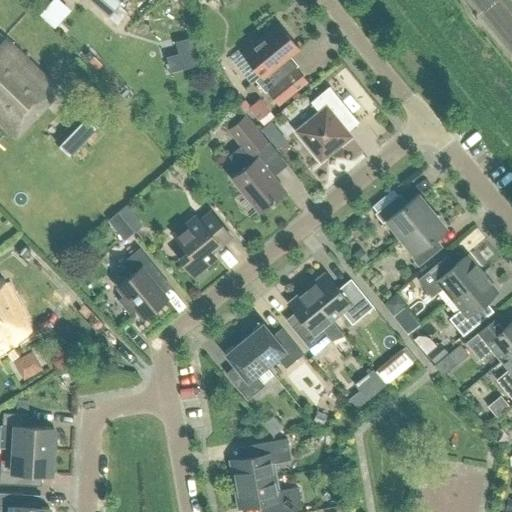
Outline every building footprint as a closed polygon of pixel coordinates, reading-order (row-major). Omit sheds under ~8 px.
[(121,1),(118,0),(89,0),(108,17),(121,1)] [(252,37),(237,48),(260,76),(254,80),(264,92),(297,65),(288,54),(297,47),(278,24),(256,42),(252,37)] [(3,37),(0,34),(0,121),(15,136),(50,100),(53,103),(56,99),(53,96),(59,90),(3,36),(3,37)] [(294,130),(320,161),(351,136),(333,115),(344,106),(329,86),(310,102),(318,111),(294,130)] [(270,111),(260,97),(250,105),(245,99),(238,105),(245,112),(248,109),(258,121),(259,120),(263,124),(273,117),(269,111),(270,111)] [(228,128),(241,144),(250,155),(265,142),(244,115),(245,114),(237,105),(221,119),(228,128)] [(84,117),(61,141),(73,152),(96,129),(84,117)] [(256,157),(240,170),(231,177),(259,211),(284,191),(256,157)] [(385,220),(399,236),(431,211),(417,194),(402,206),(395,196),(374,213),(382,222),(385,220)] [(126,204),(117,212),(133,232),(142,225),(126,204)] [(195,215),(172,234),(187,251),(178,258),(192,276),(193,275),(195,278),(205,270),(203,267),(215,257),(209,250),(217,244),(218,246),(230,236),(210,211),(199,220),(195,215)] [(445,228),(431,211),(399,236),(413,253),(410,256),(417,266),(438,249),(430,240),(445,228)] [(133,232),(117,212),(108,220),(123,239),(133,232)] [(119,299),(129,312),(136,306),(144,316),(165,298),(150,281),(159,273),(139,248),(122,261),(131,273),(118,284),(125,293),(119,299)] [(442,287),(450,298),(481,273),(466,254),(448,269),(440,260),(417,279),(430,296),(442,287)] [(324,272),(305,288),(331,319),(341,311),(351,323),(372,306),(353,282),(341,292),(324,272)] [(497,291),(481,273),(450,298),(459,309),(448,318),(462,335),(485,316),(478,306),(497,291)] [(0,350),(32,332),(4,283),(0,280),(0,350)] [(313,354),(332,339),(343,334),(331,319),(305,288),(287,303),(303,323),(294,330),(313,354)] [(491,349),(501,360),(511,350),(511,319),(501,329),(493,320),(466,342),(479,359),(491,349)] [(444,344),(456,335),(445,321),(434,329),(444,344)] [(262,323),(243,338),(265,365),(276,357),(285,367),(302,353),(284,332),(275,339),(262,323)] [(243,338),(225,354),(238,370),(229,377),(246,399),(264,385),(262,383),(273,375),(265,365),(243,338)] [(56,343),(36,348),(40,365),(60,361),(56,343)] [(511,350),(501,360),(508,368),(495,379),(504,388),(511,398),(511,397),(511,350)] [(390,358),(375,370),(386,383),(401,371),(390,358)] [(0,424),(0,447),(12,448),(51,450),(53,427),(25,426),(26,413),(2,412),(1,425),(0,424)] [(230,460),(234,483),(274,476),(272,462),(290,459),(286,437),(253,443),(255,455),(230,460)] [(0,459),(0,483),(22,484),(23,472),(50,473),(51,450),(12,448),(11,460),(0,459)] [(265,511),(278,511),(291,510),(301,507),(297,486),(277,490),(274,476),(234,483),(238,507),(264,502),(265,511)] [(0,511),(48,511),(48,507),(21,505),(22,493),(0,492),(0,511)]
